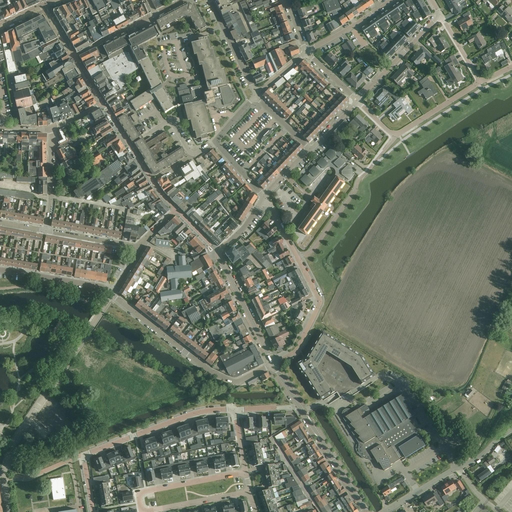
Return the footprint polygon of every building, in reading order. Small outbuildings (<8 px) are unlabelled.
[(4,0),(0,0),(0,7),(0,8),(4,19),(11,16),(4,0)] [(4,0),(11,16),(15,14),(9,0),(4,0)] [(11,0),(17,13),(23,11),(17,0),(11,0)] [(17,0),(23,11),(28,8),(25,3),(24,1),(23,0),(17,0)] [(39,3),(37,0),(30,0),(28,1),(25,3),(28,8),(39,3)] [(82,6),(80,0),(70,4),(78,19),(82,17),(84,16),(84,18),(86,17),(89,23),(84,25),(86,28),(87,27),(88,30),(88,31),(89,31),(91,36),(94,43),(98,40),(93,29),(95,27),(95,26),(94,26),(90,19),(88,15),(87,14),(87,15),(85,12),(86,11),(83,6),(82,6)] [(84,0),(81,0),(80,0),(82,6),(83,6),(86,11),(85,12),(87,15),(87,14),(88,15),(89,15),(87,10),(88,9),(86,4),(84,0)] [(90,0),(85,0),(93,15),(98,12),(96,7),(94,7),(90,0)] [(96,0),(90,0),(94,7),(96,7),(98,12),(99,15),(100,15),(101,18),(106,16),(105,12),(108,10),(107,9),(103,12),(103,10),(97,1),(96,0)] [(102,0),(96,0),(97,1),(103,10),(103,12),(107,9),(107,8),(102,0)] [(108,0),(102,0),(107,8),(107,9),(108,10),(109,13),(114,10),(108,0)] [(117,0),(108,0),(114,10),(118,8),(119,7),(118,4),(119,4),(117,0)] [(124,0),(117,0),(119,4),(118,4),(119,7),(121,6),(121,7),(123,9),(125,8),(126,11),(127,10),(128,10),(126,8),(127,7),(124,0)] [(135,11),(139,19),(150,13),(145,0),(137,4),(133,5),(132,5),(129,6),(132,13),(135,11)] [(160,0),(151,0),(156,10),(164,6),(160,0)] [(215,0),(215,1),(219,10),(226,7),(222,0),(215,0)] [(323,3),(327,13),(328,15),(332,13),(333,16),(338,14),(337,11),(341,10),(337,0),(326,0),(327,1),(323,3)] [(354,17),(359,14),(354,6),(353,7),(352,6),(350,6),(349,4),(350,3),(351,2),(350,0),(345,3),(347,6),(354,17)] [(358,2),(356,0),(355,0),(354,1),(356,4),(354,6),(359,14),(363,11),(358,2)] [(356,0),(358,2),(363,11),(368,8),(364,2),(362,3),(360,0),(356,0)] [(420,0),(414,0),(406,6),(407,8),(409,7),(410,8),(413,5),(415,8),(423,3),(421,0),(420,0)] [(456,15),(460,13),(461,12),(456,4),(463,0),(447,0),(446,1),(448,5),(449,4),(450,6),(449,7),(452,13),(454,12),(456,15)] [(476,0),(475,2),(477,4),(481,0),(485,3),(488,0),(491,3),(490,5),(490,7),(491,8),(493,8),(494,7),(501,0),(500,0),(476,0)] [(398,3),(394,5),(397,9),(400,13),(402,11),(405,14),(406,14),(407,16),(410,14),(401,1),(398,3)] [(254,2),(248,5),(249,8),(251,11),(256,8),(254,3),(254,2)] [(350,20),(354,17),(347,6),(345,3),(343,5),(348,13),(346,14),(350,20)] [(425,7),(423,3),(415,8),(417,11),(413,13),(413,14),(411,15),(413,18),(426,10),(424,7),(425,7)] [(77,27),(81,25),(78,19),(70,4),(65,6),(73,19),(76,25),(75,25),(77,27)] [(156,21),(160,29),(184,16),(184,15),(187,16),(191,5),(188,4),(156,21)] [(206,27),(205,25),(204,26),(194,6),(191,5),(187,16),(191,17),(191,18),(190,18),(197,30),(199,29),(201,32),(206,29),(205,27),(206,27)] [(230,5),(226,7),(219,10),(221,14),(226,25),(231,23),(230,22),(233,21),(229,12),(233,11),(232,9),(230,5)] [(392,8),(389,9),(398,22),(401,20),(399,18),(400,18),(397,14),(400,13),(397,9),(394,5),(391,7),(392,8)] [(58,8),(64,19),(66,22),(68,25),(68,26),(69,28),(73,26),(74,25),(75,25),(76,25),(73,19),(65,6),(58,8)] [(120,19),(123,27),(128,25),(123,18),(122,15),(125,13),(124,13),(124,12),(121,7),(121,6),(119,7),(118,8),(119,9),(118,10),(121,15),(118,17),(120,19)] [(128,25),(139,19),(135,11),(132,13),(129,6),(127,7),(126,8),(128,10),(127,10),(126,11),(125,11),(126,12),(124,13),(125,13),(122,15),(123,18),(128,25)] [(276,15),(279,14),(283,12),(281,6),(276,7),(269,10),(270,13),(275,11),(276,15)] [(302,9),(298,11),(301,19),(306,18),(307,17),(306,13),(312,11),(312,9),(310,6),(304,8),(302,9)] [(503,6),(499,10),(497,12),(501,16),(503,14),(511,23),(511,22),(511,10),(509,8),(506,10),(503,6)] [(53,12),(59,22),(62,21),(64,19),(58,8),(54,10),(53,10),(53,12)] [(387,11),(383,13),(386,17),(388,21),(391,19),(394,22),(396,24),(398,22),(389,9),(387,11)] [(428,12),(426,10),(413,18),(415,20),(416,19),(417,20),(421,17),(422,20),(426,18),(430,16),(428,12)] [(462,21),(457,23),(462,30),(466,28),(472,24),(472,23),(468,17),(470,16),(468,12),(463,16),(465,19),(462,21)] [(380,16),(378,17),(387,30),(389,28),(388,26),(389,26),(386,22),(388,21),(386,17),(383,13),(380,15),(380,16)] [(287,20),(284,14),(277,17),(277,15),(271,17),(272,20),(275,19),(277,24),(287,20)] [(19,47),(21,57),(40,48),(57,39),(42,15),(23,25),(28,36),(23,38),(19,40),(18,41),(18,43),(19,43),(19,44),(19,46),(19,47)] [(109,15),(106,16),(101,18),(109,35),(117,30),(113,23),(112,21),(109,15)] [(349,21),(346,17),(344,15),(338,19),(342,25),(349,21)] [(98,16),(90,19),(94,26),(95,26),(101,23),(98,16)] [(113,23),(117,30),(123,27),(120,19),(118,17),(112,21),(113,23)] [(375,19),(371,22),(374,25),(375,25),(377,29),(380,27),(382,30),(383,30),(384,32),(387,30),(378,17),(375,19)] [(304,29),(306,32),(313,30),(311,24),(315,22),(313,18),(302,22),(304,29)] [(62,21),(59,22),(62,28),(63,28),(68,25),(66,22),(64,19),(62,21)] [(405,20),(403,22),(414,32),(416,30),(419,28),(412,21),(410,24),(407,21),(406,21),(405,20)] [(332,22),(326,25),(331,33),(336,30),(337,29),(332,21),(331,22),(332,22)] [(276,26),(277,29),(272,31),(273,33),(289,27),(287,22),(276,26)] [(369,24),(367,25),(375,38),(378,36),(377,34),(375,30),(377,29),(375,25),(374,25),(371,22),(369,23),(369,24)] [(414,32),(403,22),(400,24),(402,26),(405,29),(403,32),(409,38),(412,35),(414,32)] [(127,39),(124,40),(127,46),(128,46),(132,52),(138,65),(141,64),(140,62),(148,58),(147,55),(145,50),(144,50),(143,48),(141,49),(140,46),(157,37),(160,36),(154,24),(141,31),(135,34),(127,38),(127,39)] [(23,36),(23,38),(28,36),(23,25),(19,27),(22,34),(23,36)] [(83,26),(81,25),(77,27),(75,25),(74,25),(73,26),(69,28),(68,26),(68,25),(63,28),(67,36),(77,31),(83,28),(83,26)] [(84,25),(83,26),(83,28),(77,31),(67,36),(69,40),(79,35),(80,35),(85,33),(88,31),(88,30),(85,32),(84,29),(86,28),(84,25)] [(103,25),(101,26),(102,29),(99,30),(102,38),(103,38),(108,35),(104,27),(103,25)] [(364,27),(360,29),(363,33),(366,37),(368,35),(371,38),(372,38),(373,40),(375,38),(367,25),(364,27)] [(19,40),(23,38),(23,36),(22,34),(19,27),(15,29),(18,41),(19,40)] [(95,27),(93,29),(98,40),(102,38),(99,30),(97,27),(95,28),(95,27)] [(284,35),(291,33),(289,27),(273,33),(274,36),(283,33),(284,35)] [(236,42),(239,40),(239,39),(237,35),(235,30),(234,28),(231,30),(232,32),(230,32),(233,40),(234,39),(236,42)] [(18,43),(18,41),(15,29),(7,33),(10,43),(8,43),(8,46),(9,45),(13,62),(14,62),(16,71),(18,71),(19,76),(25,75),(24,69),(20,70),(19,64),(23,64),(22,62),(21,57),(19,47),(19,46),(19,44),(19,43),(18,43)] [(318,35),(317,30),(306,34),(310,43),(317,40),(315,36),(318,35)] [(89,31),(88,31),(85,33),(87,35),(88,38),(87,38),(91,45),(94,43),(91,36),(89,31)] [(258,31),(253,33),(250,34),(252,39),(260,36),(258,31)] [(395,33),(393,32),(391,34),(402,45),(404,42),(405,43),(408,40),(401,34),(399,36),(395,33)] [(479,48),(483,46),(486,44),(478,32),(472,36),(472,37),(467,40),(470,44),(474,41),(479,48)] [(8,73),(9,73),(16,71),(14,62),(13,62),(9,45),(8,46),(8,43),(10,43),(7,33),(1,36),(3,48),(7,64),(8,73)] [(69,40),(73,46),(80,42),(79,39),(87,35),(85,33),(80,35),(79,35),(69,40)] [(102,45),(100,46),(103,51),(103,50),(104,50),(109,60),(112,63),(114,62),(112,58),(127,50),(129,54),(132,52),(128,46),(127,46),(124,40),(127,39),(127,38),(125,34),(119,36),(117,37),(112,40),(102,45)] [(292,34),(287,36),(280,38),(274,40),(275,43),(281,41),(286,39),(287,42),(294,39),(292,34)] [(402,45),(391,34),(389,36),(391,38),(390,38),(393,42),(391,44),(398,50),(401,47),(400,47),(402,45)] [(89,46),(91,45),(87,38),(88,38),(87,35),(79,39),(80,42),(84,49),(89,46)] [(441,52),(445,50),(449,47),(443,37),(439,40),(434,35),(428,40),(431,43),(434,48),(438,46),(441,52)] [(260,36),(252,39),(256,47),(263,44),(260,36)] [(185,106),(185,107),(188,121),(191,120),(194,131),(195,131),(197,139),(200,138),(201,140),(206,139),(205,135),(212,133),(210,125),(208,125),(204,107),(205,107),(205,106),(209,105),(210,107),(213,107),(212,105),(214,104),(215,108),(218,109),(224,108),(224,107),(231,105),(235,98),(230,89),(231,88),(229,84),(227,84),(227,85),(226,85),(222,70),(220,70),(217,59),(215,59),(212,48),(209,49),(207,37),(203,38),(203,37),(198,39),(198,41),(192,43),(195,55),(197,54),(200,66),(202,65),(207,83),(206,84),(206,85),(205,85),(203,84),(202,86),(200,86),(190,88),(190,89),(187,89),(186,84),(179,86),(180,88),(177,88),(182,106),(185,106)] [(21,57),(22,62),(43,54),(55,49),(55,47),(60,44),(57,39),(40,48),(21,57)] [(345,44),(348,48),(350,51),(355,48),(350,41),(345,44)] [(77,53),(84,49),(80,42),(73,46),(77,53)] [(398,50),(391,44),(389,46),(386,43),(385,43),(384,42),(382,44),(393,55),(395,53),(398,50)] [(488,54),(486,55),(481,57),(483,60),(482,61),(484,65),(488,62),(488,63),(498,57),(497,57),(503,53),(501,49),(498,43),(487,50),(488,54)] [(36,58),(40,64),(43,63),(45,62),(44,60),(46,59),(45,58),(50,56),(50,55),(53,54),(63,49),(60,44),(55,47),(55,49),(43,54),(22,62),(23,64),(36,58)] [(244,45),(238,48),(242,54),(250,50),(247,44),(244,45)] [(393,55),(382,44),(380,47),(381,48),(381,49),(384,52),(382,54),(385,57),(384,57),(388,61),(391,57),(393,55)] [(100,46),(95,48),(98,55),(100,54),(103,59),(106,57),(103,50),(103,51),(100,46)] [(299,53),(297,47),(292,49),(292,48),(285,50),(286,54),(289,52),(291,58),(296,56),(295,55),(299,53)] [(432,57),(426,50),(422,47),(419,50),(420,51),(411,60),(417,65),(425,57),(428,61),(432,57)] [(98,55),(95,48),(88,52),(92,59),(94,58),(94,59),(99,56),(98,55)] [(45,58),(46,59),(51,56),(52,59),(51,59),(52,60),(47,62),(48,63),(56,59),(59,58),(66,54),(63,49),(53,54),(50,55),(50,56),(45,58)] [(279,49),(270,53),(278,71),(286,64),(281,51),(279,49)] [(245,62),(250,60),(251,59),(253,58),(251,54),(249,56),(247,52),(250,51),(250,50),(242,54),(245,62)] [(92,59),(88,52),(79,57),(83,63),(92,59)] [(114,62),(112,63),(114,67),(116,65),(123,78),(140,68),(138,65),(136,61),(132,53),(132,52),(129,54),(114,62)] [(270,53),(267,54),(266,55),(269,63),(273,72),(273,73),(274,72),(274,74),(278,71),(270,53)] [(48,63),(47,62),(46,63),(45,62),(43,63),(40,64),(41,66),(44,64),(46,66),(49,65),(51,68),(69,59),(66,54),(59,58),(56,59),(48,63)] [(325,59),(333,66),(335,64),(336,64),(336,63),(338,61),(330,54),(325,59)] [(269,63),(266,55),(264,56),(252,61),(246,63),(247,66),(253,63),(254,67),(249,69),(250,72),(255,69),(259,67),(264,65),(269,63)] [(454,55),(449,58),(448,59),(451,63),(445,67),(447,72),(452,79),(447,82),(450,86),(454,84),(455,85),(464,79),(460,74),(458,74),(453,67),(459,64),(454,55)] [(443,63),(435,56),(432,59),(439,66),(443,63)] [(92,67),(95,65),(97,64),(101,62),(99,59),(95,61),(94,59),(94,58),(92,59),(83,63),(85,68),(90,65),(92,67)] [(151,90),(131,103),(136,111),(139,109),(139,108),(144,105),(148,103),(150,101),(154,99),(151,95),(154,93),(166,112),(173,107),(162,88),(160,84),(161,84),(148,58),(140,62),(141,64),(152,88),(150,89),(151,90)] [(55,77),(63,72),(61,70),(72,64),(69,59),(51,68),(51,69),(42,75),(46,82),(55,77)] [(343,76),(346,72),(351,68),(347,65),(349,63),(345,59),(340,65),(342,67),(338,71),(343,76)] [(98,66),(88,72),(92,79),(105,72),(105,71),(106,71),(114,67),(112,63),(109,60),(98,66)] [(302,72),(304,70),(309,64),(304,60),(299,65),(302,68),(300,69),(302,72)] [(273,72),(269,63),(264,65),(259,67),(255,69),(259,68),(261,73),(267,71),(268,75),(273,73),(273,72)] [(55,77),(58,81),(65,77),(64,75),(74,68),(72,64),(61,70),(63,72),(55,77)] [(302,72),(306,77),(307,77),(309,75),(309,74),(314,69),(309,64),(304,70),(302,72)] [(105,72),(92,79),(99,90),(105,86),(106,87),(114,83),(114,84),(105,89),(107,91),(101,95),(102,96),(105,100),(113,94),(118,91),(120,90),(127,86),(127,85),(123,78),(116,65),(114,67),(106,71),(105,71),(105,72)] [(392,78),(398,85),(400,87),(403,84),(401,82),(407,76),(410,79),(414,75),(404,65),(401,69),(402,70),(396,76),(395,75),(392,78)] [(295,70),(298,68),(296,66),(283,77),(287,81),(287,80),(290,84),(291,82),(289,79),(297,73),(295,70)] [(65,78),(67,81),(70,80),(78,75),(78,73),(77,73),(74,68),(64,75),(65,77),(58,81),(51,84),(52,85),(65,78)] [(314,69),(309,74),(309,75),(314,79),(319,74),(314,69)] [(367,78),(363,74),(358,79),(352,73),(346,79),(356,89),(367,78)] [(256,84),(263,81),(262,79),(266,78),(264,74),(260,75),(253,78),(256,84)] [(319,74),(314,79),(319,84),(324,79),(319,74)] [(69,87),(75,83),(77,82),(76,81),(80,78),(79,75),(78,75),(70,80),(67,81),(68,82),(67,83),(69,87)] [(46,87),(51,84),(58,81),(55,77),(55,78),(45,84),(44,84),(46,87)] [(424,89),(418,93),(420,96),(423,94),(427,100),(438,93),(432,84),(431,84),(429,80),(426,77),(420,83),(422,85),(424,89)] [(282,78),(274,84),(276,86),(277,88),(285,82),(282,78)] [(324,79),(319,84),(316,87),(321,92),(329,84),(324,79)] [(27,87),(26,81),(25,81),(21,83),(16,84),(16,85),(14,85),(15,88),(20,87),(20,90),(28,88),(27,87)] [(75,83),(69,87),(70,88),(62,93),(64,96),(68,93),(69,95),(76,90),(76,91),(85,86),(83,82),(77,86),(75,83)] [(79,94),(87,89),(85,86),(76,91),(76,90),(69,95),(67,96),(67,97),(65,98),(66,98),(67,102),(73,98),(79,95),(79,94)] [(115,98),(123,93),(129,90),(127,86),(120,90),(113,94),(105,100),(107,103),(115,98)] [(374,96),(380,102),(382,104),(387,99),(384,97),(388,93),(383,87),(374,96)] [(262,96),(266,100),(273,92),(271,90),(269,88),(262,96)] [(13,93),(17,110),(18,110),(33,106),(33,105),(31,101),(30,96),(30,95),(29,91),(29,90),(29,89),(13,93)] [(91,95),(88,90),(79,95),(73,98),(74,100),(68,104),(70,106),(74,104),(76,103),(87,97),(91,95)] [(266,100),(270,104),(278,95),(278,96),(279,95),(277,93),(276,94),(274,92),(273,92),(266,100)] [(110,108),(119,103),(124,100),(121,95),(123,93),(115,98),(107,103),(110,108)] [(329,106),(325,110),(323,107),(324,106),(322,103),(320,105),(315,100),(311,104),(315,109),(318,106),(321,109),(319,112),(321,113),(329,121),(348,101),(341,94),(340,95),(341,96),(336,102),(334,101),(332,103),(334,104),(331,107),(329,106)] [(93,99),(91,95),(87,97),(76,103),(78,108),(93,99)] [(278,95),(270,104),(274,108),(280,102),(282,99),(278,96),(278,95)] [(303,103),(306,101),(301,96),(295,102),(298,105),(301,101),(303,103)] [(413,110),(410,106),(404,100),(406,99),(404,96),(393,105),(396,109),(388,115),(391,118),(392,117),(396,121),(400,117),(398,114),(404,109),(408,114),(413,110)] [(59,112),(63,121),(75,115),(73,113),(72,110),(70,110),(67,105),(68,104),(67,102),(66,98),(65,98),(55,103),(57,107),(59,112)] [(84,107),(85,110),(96,104),(93,99),(78,108),(79,110),(84,107)] [(285,104),(284,103),(283,105),(280,102),(274,108),(278,111),(285,104)] [(113,113),(122,108),(119,103),(110,108),(113,113)] [(301,112),(305,108),(308,105),(306,103),(303,106),(299,110),(301,112)] [(74,104),(70,106),(72,110),(73,113),(75,115),(79,113),(76,108),(75,105),(74,104)] [(116,117),(124,112),(125,112),(123,110),(124,109),(124,110),(127,108),(128,108),(129,108),(131,111),(133,110),(131,107),(129,104),(122,108),(113,113),(116,117)] [(285,104),(278,111),(282,115),(287,110),(285,107),(286,105),(285,104)] [(46,118),(48,126),(53,124),(50,110),(49,109),(47,106),(45,107),(49,116),(46,117),(45,113),(46,118)] [(63,121),(59,112),(57,107),(49,109),(50,110),(53,124),(63,121)] [(287,110),(282,115),(286,119),(294,111),(290,107),(288,110),(287,110)] [(20,121),(21,126),(26,126),(28,126),(26,117),(24,108),(18,110),(20,121)] [(80,131),(83,129),(104,117),(99,109),(83,118),(85,122),(77,126),(80,131)] [(117,119),(121,125),(128,120),(124,114),(117,119)] [(324,126),(328,122),(320,114),(317,117),(317,118),(316,119),(324,126)] [(26,117),(28,126),(36,127),(37,117),(36,115),(26,117)] [(350,124),(353,127),(352,128),(355,131),(360,126),(361,128),(358,132),(362,135),(367,130),(366,129),(369,125),(358,115),(350,124)] [(85,133),(89,131),(107,122),(104,117),(83,129),(85,133)] [(320,130),(324,126),(316,119),(316,120),(317,122),(314,125),(320,130)] [(132,126),(128,120),(121,125),(124,130),(132,126)] [(351,127),(349,125),(345,121),(343,123),(347,127),(349,129),(351,127)] [(110,126),(107,122),(89,131),(92,136),(95,135),(95,136),(101,133),(100,132),(110,126)] [(295,122),(291,126),(299,133),(301,131),(299,129),(301,127),(295,122)] [(316,134),(320,130),(314,125),(312,122),(309,125),(309,126),(309,127),(316,134)] [(113,131),(110,126),(100,132),(101,133),(102,136),(95,140),(97,142),(101,139),(100,138),(106,135),(106,136),(113,131)] [(132,126),(124,130),(128,136),(135,132),(132,126)] [(306,133),(312,138),(316,134),(309,127),(307,128),(309,130),(306,133)] [(66,137),(64,133),(62,129),(57,131),(61,139),(66,137)] [(366,143),(370,138),(376,144),(382,138),(374,130),(373,131),(371,129),(361,138),(366,143)] [(155,175),(169,167),(164,159),(164,158),(167,156),(166,154),(163,150),(161,152),(160,149),(163,147),(162,146),(163,145),(162,144),(168,140),(167,139),(169,137),(165,132),(163,133),(162,131),(156,135),(157,137),(152,140),(150,137),(144,141),(146,144),(145,144),(141,139),(134,143),(136,147),(135,148),(137,150),(138,150),(140,153),(139,153),(140,156),(141,155),(143,158),(142,159),(152,174),(155,175)] [(139,137),(135,132),(128,136),(131,142),(139,137)] [(16,144),(16,133),(8,133),(8,139),(7,139),(7,143),(6,143),(6,155),(6,157),(8,157),(8,149),(8,144),(16,144)] [(21,151),(29,151),(29,146),(30,134),(29,134),(22,133),(21,144),(21,146),(21,151)] [(301,135),(308,143),(312,138),(306,133),(304,136),(302,134),(301,135)] [(38,146),(37,134),(30,134),(29,146),(31,146),(38,146)] [(37,134),(38,146),(46,146),(46,143),(46,134),(37,134)] [(70,135),(66,137),(61,139),(57,141),(59,147),(64,144),(69,142),(72,140),(70,135)] [(97,151),(99,153),(110,146),(119,141),(117,137),(106,143),(105,144),(106,146),(97,151)] [(288,143),(282,138),(280,141),(281,142),(285,146),(288,143)] [(119,141),(110,146),(113,151),(108,154),(109,156),(123,147),(119,141)] [(291,145),(293,146),(299,152),(303,148),(295,141),(291,145)] [(62,149),(63,148),(65,147),(71,144),(69,142),(64,144),(59,147),(57,147),(59,150),(56,151),(62,163),(62,164),(67,161),(63,154),(64,154),(62,149)] [(311,202),(313,203),(310,207),(313,209),(298,230),(306,235),(324,211),(326,213),(330,208),(327,206),(345,182),(343,180),(345,177),(349,180),(352,176),(352,169),(348,165),(347,167),(344,164),(345,163),(339,157),(343,154),(333,145),(331,147),(332,149),(331,150),(331,149),(325,155),(327,156),(324,159),(323,158),(317,163),(318,165),(316,167),(314,166),(309,172),(310,173),(307,176),(306,175),(300,181),(306,186),(307,186),(309,184),(311,185),(327,169),(328,168),(330,167),(332,168),(333,168),(335,170),(335,171),(336,173),(335,175),(335,176),(337,177),(323,196),(320,194),(317,198),(315,197),(311,202)] [(357,145),(352,151),(353,152),(358,157),(362,160),(362,159),(363,160),(364,160),(365,159),(365,158),(365,157),(368,153),(364,149),(363,148),(362,150),(358,146),(357,145)] [(38,161),(46,161),(46,146),(38,146),(38,161)] [(289,148),(287,149),(295,156),(299,152),(293,146),(290,149),(289,148)] [(112,157),(114,155),(115,155),(116,156),(117,155),(118,156),(126,150),(123,147),(109,156),(110,157),(112,156),(112,157)] [(181,149),(176,152),(180,160),(186,156),(183,152),(185,152),(181,147),(180,148),(181,149)] [(285,155),(291,160),(295,156),(287,149),(286,147),(285,148),(286,150),(288,152),(285,155)] [(83,150),(77,153),(81,159),(84,158),(85,159),(88,157),(89,157),(86,151),(85,152),(83,150)] [(117,156),(116,158),(117,160),(118,161),(128,154),(126,150),(118,156),(117,156)] [(205,156),(205,158),(208,161),(211,159),(214,163),(220,159),(212,150),(205,156)] [(170,156),(174,163),(180,160),(176,152),(170,156)] [(103,160),(99,153),(93,157),(93,158),(90,160),(94,166),(103,160)] [(283,153),(280,157),(287,164),(291,160),(285,155),(283,153)] [(125,168),(134,162),(128,154),(118,161),(74,193),(78,199),(80,199),(86,195),(88,198),(119,175),(117,173),(125,168)] [(170,156),(164,159),(169,167),(174,163),(170,156)] [(72,159),(67,161),(62,164),(62,163),(60,164),(62,170),(64,169),(66,173),(70,171),(68,167),(72,165),(71,163),(78,159),(77,157),(76,157),(72,159)] [(276,161),(277,163),(283,168),(287,164),(280,157),(279,158),(276,161)] [(39,174),(47,175),(46,161),(38,161),(31,162),(31,161),(29,161),(29,162),(28,162),(28,176),(32,176),(39,176),(39,174)] [(126,175),(137,167),(134,162),(125,168),(127,171),(124,173),(126,175)] [(188,164),(179,170),(182,174),(186,181),(192,177),(194,180),(200,176),(206,183),(210,179),(207,176),(206,175),(204,173),(200,166),(196,168),(193,162),(192,162),(188,164)] [(221,168),(225,173),(231,168),(226,163),(221,168)] [(271,166),(279,173),(283,169),(277,163),(274,166),(272,165),(271,166)] [(203,164),(200,166),(204,173),(205,174),(205,173),(206,175),(209,173),(203,164)] [(275,177),(279,173),(271,166),(269,164),(267,166),(270,170),(269,171),(275,177)] [(118,187),(124,183),(140,171),(137,167),(126,175),(121,179),(119,177),(114,181),(118,186),(118,187)] [(231,168),(225,173),(230,178),(236,173),(231,168)] [(117,198),(126,192),(146,179),(140,171),(124,183),(126,186),(114,194),(117,198)] [(266,174),(264,173),(263,174),(271,181),(275,177),(269,171),(266,174)] [(230,178),(235,183),(240,178),(236,173),(230,178)] [(264,177),(261,180),(267,185),(271,181),(263,174),(262,175),(264,177)] [(157,182),(160,187),(170,182),(168,179),(165,175),(157,180),(157,182)] [(47,186),(47,178),(39,178),(39,185),(35,185),(35,186),(47,186)] [(161,188),(164,192),(173,185),(178,182),(179,182),(176,178),(170,182),(160,187),(161,188)] [(239,188),(241,187),(245,183),(240,178),(235,183),(239,188)] [(132,194),(130,192),(138,186),(140,189),(149,184),(146,179),(126,192),(128,195),(129,195),(132,194)] [(173,185),(164,192),(168,196),(175,191),(176,190),(174,187),(179,184),(179,185),(185,181),(184,179),(178,183),(178,182),(173,185)] [(257,181),(255,182),(263,189),(267,185),(261,180),(258,182),(257,181)] [(130,200),(140,195),(151,188),(149,184),(140,189),(132,194),(129,195),(123,198),(125,202),(126,203),(130,200)] [(39,195),(47,195),(47,186),(35,186),(35,189),(36,189),(39,189),(39,195)] [(175,191),(168,196),(171,200),(178,206),(182,202),(181,201),(187,196),(180,187),(175,191)] [(202,198),(209,191),(205,187),(198,194),(202,198)] [(151,188),(140,195),(142,199),(141,200),(142,202),(145,200),(145,199),(148,197),(151,196),(150,194),(154,192),(151,188)] [(110,192),(102,198),(103,199),(106,203),(109,202),(111,200),(109,198),(113,195),(110,192)] [(145,199),(145,200),(148,204),(148,205),(159,198),(154,192),(150,194),(151,196),(148,197),(145,199)] [(203,213),(202,211),(207,207),(218,197),(215,193),(206,200),(207,201),(195,211),(194,209),(187,216),(194,222),(202,214),(203,213)] [(257,197),(250,193),(245,201),(252,205),(257,197)] [(184,212),(187,216),(194,209),(190,205),(192,203),(190,201),(188,203),(187,202),(186,203),(183,200),(187,196),(181,201),(182,202),(184,204),(188,209),(184,212)] [(1,211),(0,217),(7,219),(11,199),(4,197),(3,200),(8,201),(7,203),(8,203),(7,208),(6,207),(5,209),(2,208),(1,211)] [(153,210),(154,209),(153,207),(162,202),(159,198),(148,205),(150,209),(147,211),(146,212),(149,213),(153,210)] [(242,207),(249,211),(252,206),(252,205),(245,201),(244,200),(242,198),(239,200),(242,202),(241,203),(244,204),(242,207)] [(7,219),(14,220),(15,220),(16,214),(15,214),(15,211),(10,210),(12,199),(11,199),(7,219)] [(134,206),(130,200),(126,203),(122,205),(118,207),(123,208),(127,205),(129,209),(133,206),(134,206)] [(159,210),(159,211),(165,206),(162,202),(153,207),(154,209),(153,210),(153,211),(154,211),(155,210),(157,212),(159,210)] [(178,206),(184,212),(188,209),(184,204),(182,202),(178,206)] [(170,210),(165,206),(159,211),(162,213),(155,220),(156,223),(163,216),(170,210)] [(245,217),(248,212),(242,207),(238,213),(245,217)] [(44,219),(40,218),(40,215),(38,215),(38,212),(35,211),(35,214),(38,215),(37,218),(36,224),(43,225),(44,219)] [(197,226),(203,220),(201,218),(207,212),(205,211),(203,213),(202,214),(194,222),(197,226)] [(241,222),(245,217),(238,213),(235,218),(241,222)] [(197,226),(201,230),(207,224),(209,222),(208,220),(211,216),(209,214),(203,220),(197,226)] [(205,234),(211,228),(209,226),(212,223),(213,223),(219,218),(217,215),(209,222),(207,224),(201,230),(205,234)] [(160,236),(161,235),(171,233),(173,231),(181,223),(175,216),(158,233),(160,236)] [(125,224),(138,227),(139,223),(133,222),(134,219),(126,217),(125,224)] [(88,227),(87,228),(87,233),(93,234),(95,228),(95,225),(96,219),(94,219),(93,225),(92,224),(91,227),(88,227)] [(205,234),(209,238),(215,232),(213,231),(220,224),(217,222),(211,228),(205,234)] [(209,238),(213,242),(218,236),(219,236),(225,230),(223,227),(226,224),(225,222),(223,224),(215,232),(209,238)] [(226,228),(225,230),(219,236),(218,236),(213,242),(218,246),(238,227),(235,223),(233,222),(226,228)] [(276,231),(272,227),(271,226),(270,227),(266,222),(261,226),(256,231),(260,236),(265,232),(269,237),(276,231)] [(177,235),(174,238),(175,239),(179,236),(178,236),(183,232),(182,231),(185,227),(181,223),(173,231),(177,235)] [(138,230),(139,227),(138,227),(125,224),(124,229),(128,230),(131,230),(131,234),(130,234),(129,240),(136,241),(137,238),(138,230)] [(178,236),(179,236),(183,241),(186,239),(191,233),(185,227),(182,231),(183,232),(178,236)] [(187,242),(188,243),(195,237),(191,233),(186,239),(188,241),(187,242)] [(180,244),(183,241),(179,236),(175,239),(180,244)] [(195,250),(201,244),(195,237),(188,243),(194,249),(195,250)] [(267,250),(269,254),(272,252),(283,246),(281,244),(282,243),(279,237),(271,241),(274,247),(267,250)] [(198,254),(204,249),(205,248),(201,244),(195,250),(194,249),(191,252),(194,255),(198,254)] [(255,250),(249,244),(245,248),(251,254),(252,253),(255,250)] [(283,246),(272,252),(273,255),(277,253),(280,259),(289,255),(286,249),(284,249),(283,246)] [(109,264),(111,265),(113,254),(111,254),(112,248),(106,247),(104,255),(104,256),(104,259),(110,260),(109,264)] [(150,255),(150,254),(153,250),(148,247),(144,252),(150,255)] [(251,254),(245,248),(244,247),(236,253),(233,248),(225,254),(232,263),(236,261),(239,258),(242,262),(251,254)] [(199,265),(202,264),(205,263),(201,258),(207,255),(206,254),(207,253),(206,250),(204,250),(204,249),(198,254),(194,255),(191,256),(185,259),(185,256),(178,257),(179,266),(188,265),(190,265),(191,269),(193,269),(197,267),(194,261),(197,260),(199,265)] [(146,261),(150,255),(144,252),(141,257),(146,261)] [(180,290),(179,282),(179,279),(183,279),(192,278),(191,274),(192,274),(192,273),(197,271),(201,268),(201,269),(211,263),(207,255),(201,258),(205,263),(202,264),(199,265),(197,260),(194,261),(197,267),(193,269),(191,269),(190,265),(188,265),(179,266),(170,267),(171,280),(170,280),(171,283),(166,283),(167,289),(171,289),(171,291),(159,293),(161,302),(182,299),(182,298),(186,298),(185,294),(182,289),(180,290)] [(279,262),(275,264),(277,267),(282,264),(283,264),(285,268),(290,265),(294,263),(290,256),(286,258),(279,262)] [(143,266),(145,263),(149,266),(150,264),(150,263),(146,261),(141,257),(138,263),(143,266)] [(71,259),(69,259),(68,263),(67,266),(66,276),(71,276),(73,269),(70,268),(71,264),(72,264),(73,265),(74,260),(71,259)] [(79,278),(81,267),(82,265),(82,261),(77,260),(76,265),(79,265),(79,267),(78,267),(78,270),(75,269),(74,277),(79,278)] [(140,271),(143,266),(138,263),(135,268),(140,271)] [(210,274),(216,271),(211,263),(201,269),(201,268),(197,271),(199,275),(195,278),(197,281),(202,278),(202,279),(210,274)] [(97,269),(95,281),(100,281),(103,265),(101,264),(100,270),(97,269)] [(106,270),(110,271),(111,266),(103,265),(100,281),(106,282),(107,275),(105,274),(106,270)] [(237,271),(240,278),(249,273),(245,266),(241,269),(237,271)] [(132,273),(137,276),(139,278),(142,272),(140,271),(135,268),(132,273)] [(240,278),(242,282),(250,277),(261,272),(262,271),(261,269),(255,273),(254,273),(253,271),(249,273),(240,278)] [(282,279),(288,276),(290,281),(301,276),(297,269),(288,274),(286,272),(272,280),(273,283),(274,284),(278,282),(277,283),(276,285),(275,284),(274,284),(277,287),(280,287),(282,285),(282,279)] [(221,279),(216,271),(210,274),(202,279),(202,278),(197,281),(201,279),(206,287),(210,285),(221,279)] [(128,278),(134,281),(136,282),(137,283),(140,278),(139,278),(137,276),(132,273),(128,278)] [(157,290),(156,292),(158,294),(159,293),(160,292),(159,292),(167,279),(162,276),(155,289),(157,290)] [(286,291),(289,289),(304,281),(301,276),(290,281),(284,284),(286,288),(285,289),(286,291)] [(250,277),(242,282),(246,290),(247,290),(249,295),(254,292),(257,291),(260,290),(260,289),(261,289),(258,284),(258,285),(258,284),(259,283),(257,279),(252,281),(250,277)] [(128,278),(125,283),(131,287),(132,288),(136,282),(134,281),(128,278)] [(225,287),(221,279),(210,285),(211,287),(212,290),(208,293),(210,296),(217,292),(225,287)] [(298,292),(300,291),(307,287),(304,281),(289,289),(290,291),(294,290),(297,289),(298,292)] [(125,283),(122,288),(127,292),(131,287),(125,283)] [(225,287),(217,292),(199,302),(204,311),(230,298),(225,287)] [(300,291),(297,293),(300,299),(310,294),(307,287),(300,291)] [(128,295),(129,293),(127,292),(122,288),(119,294),(124,297),(126,294),(128,295)] [(277,294),(279,293),(277,290),(263,297),(262,295),(256,297),(251,300),(253,305),(263,300),(271,297),(277,294)] [(130,301),(132,302),(135,304),(139,297),(137,295),(134,298),(133,297),(130,301)] [(147,302),(145,304),(140,310),(145,314),(149,309),(147,307),(149,304),(149,303),(152,299),(150,297),(149,299),(147,302)] [(263,300),(253,305),(256,310),(268,305),(267,302),(272,299),(271,297),(263,300)] [(289,303),(291,307),(300,302),(298,298),(289,303)] [(135,306),(140,310),(145,304),(143,302),(142,302),(142,303),(139,301),(135,306)] [(232,301),(216,309),(212,312),(213,314),(217,311),(220,310),(222,314),(235,307),(232,301)] [(303,301),(299,304),(298,304),(298,306),(297,309),(296,309),(294,312),(295,313),(293,316),(296,318),(294,322),(298,324),(300,321),(301,321),(302,318),(301,317),(304,313),(303,313),(306,307),(303,301)] [(288,302),(282,304),(285,310),(291,307),(288,302)] [(155,322),(159,317),(157,315),(159,312),(160,312),(165,305),(163,303),(162,303),(159,306),(155,312),(150,318),(155,322)] [(269,304),(268,305),(256,310),(259,316),(268,311),(271,310),(269,307),(270,306),(269,304)] [(155,312),(159,306),(156,305),(152,311),(149,309),(145,314),(150,318),(155,312)] [(195,318),(199,316),(194,306),(181,313),(184,318),(187,316),(191,323),(197,320),(195,318)] [(217,324),(219,323),(229,317),(238,313),(235,307),(222,314),(220,315),(222,319),(215,322),(216,325),(217,324)] [(271,310),(268,311),(259,316),(261,321),(266,319),(278,312),(277,310),(274,311),(273,309),(271,310)] [(219,323),(220,325),(231,320),(232,322),(240,318),(238,313),(229,317),(219,323)] [(160,326),(165,320),(163,318),(162,319),(159,317),(155,322),(160,326)] [(262,322),(264,327),(274,322),(272,317),(262,322)] [(219,330),(217,331),(215,326),(208,329),(214,340),(220,336),(224,334),(223,333),(243,323),(240,318),(233,322),(219,330)] [(166,330),(169,326),(170,325),(167,323),(167,322),(165,320),(160,326),(166,330)] [(180,328),(179,328),(174,324),(168,332),(173,336),(178,330),(180,328)] [(246,329),(243,324),(229,331),(224,334),(220,336),(221,338),(233,332),(237,330),(238,333),(246,329)] [(269,338),(279,333),(279,332),(275,325),(265,329),(269,338)] [(235,341),(244,337),(249,334),(246,329),(238,333),(240,336),(234,339),(235,341)] [(178,340),(182,334),(182,333),(178,330),(173,336),(178,340)] [(188,338),(190,335),(192,333),(190,331),(185,337),(182,334),(178,340),(183,344),(188,338)] [(307,358),(297,364),(304,375),(321,400),(323,399),(325,401),(326,400),(330,405),(375,376),(363,356),(323,332),(307,358)] [(271,342),(275,350),(283,346),(280,340),(283,339),(281,336),(279,333),(269,338),(271,342)] [(245,345),(248,344),(252,341),(249,335),(233,344),(235,346),(237,345),(238,345),(244,342),(245,345)] [(183,344),(188,348),(192,342),(191,341),(192,341),(188,338),(183,344)] [(188,348),(193,352),(198,346),(197,345),(196,345),(192,342),(188,348)] [(205,352),(206,352),(209,347),(211,348),(213,345),(210,342),(203,350),(198,356),(204,360),(208,354),(205,352)] [(253,345),(229,356),(221,360),(226,369),(220,372),(224,373),(232,377),(234,377),(236,377),(237,377),(263,364),(255,347),(254,347),(253,345)] [(193,352),(198,356),(203,350),(201,349),(201,348),(198,346),(193,352)] [(205,361),(211,366),(215,361),(217,358),(212,353),(205,361)] [(262,381),(270,377),(267,372),(247,383),(249,386),(261,379),(262,381)] [(470,391),(465,396),(469,399),(474,394),(470,391)] [(343,414),(343,415),(343,416),(344,417),(360,444),(362,445),(362,446),(362,448),(362,449),(362,451),(362,452),(363,454),(364,455),(366,456),(367,456),(369,457),(370,457),(372,456),(373,456),(373,455),(378,463),(379,462),(384,471),(392,467),(391,465),(392,464),(405,457),(405,458),(425,446),(416,431),(411,422),(415,419),(413,416),(415,415),(412,411),(405,399),(402,395),(396,399),(394,395),(370,411),(369,409),(366,404),(360,408),(352,413),(352,412),(351,411),(350,410),(349,410),(348,410),(347,410),(346,410),(345,410),(345,411),(344,411),(344,412),(343,413),(343,414)] [(286,414),(274,415),(275,422),(280,421),(280,422),(284,422),(284,421),(286,421),(288,421),(288,427),(286,428),(297,421),(294,417),(288,417),(286,417),(286,414)] [(216,426),(212,426),(213,432),(216,432),(222,432),(221,417),(217,417),(217,418),(215,419),(216,426)] [(260,425),(257,425),(257,431),(262,431),(262,429),(267,428),(266,427),(267,427),(267,423),(266,423),(266,417),(259,417),(260,425)] [(247,424),(246,424),(246,428),(247,428),(247,430),(251,429),(252,432),(257,431),(257,425),(254,425),(253,418),(247,418),(247,424)] [(205,419),(201,420),(204,434),(209,433),(211,433),(213,432),(212,426),(208,426),(207,419),(205,420),(205,419)] [(197,429),(193,430),(196,436),(198,435),(204,434),(201,420),(197,421),(195,422),(197,429)] [(304,426),(300,421),(291,427),(294,432),(304,426)] [(185,424),(182,426),(187,439),(192,437),(196,436),(193,430),(190,431),(188,425),(186,425),(185,424)] [(179,435),(176,436),(178,443),(187,439),(182,426),(178,427),(178,428),(176,429),(179,435)] [(297,437),(307,431),(304,426),(294,432),(291,434),(293,436),(295,434),(297,437)] [(169,431),(165,432),(170,446),(178,443),(176,436),(173,438),(171,431),(169,432),(169,431)] [(281,440),(284,439),(285,438),(287,436),(284,431),(276,436),(279,442),(281,440)] [(300,442),(310,436),(307,431),(297,437),(300,442)] [(162,442),(159,443),(162,449),(170,446),(165,432),(161,434),(160,435),(162,442)] [(299,442),(296,445),(298,448),(302,445),(301,445),(305,442),(307,445),(313,441),(310,436),(300,442),(299,442)] [(152,437),(148,439),(153,452),(162,449),(159,443),(156,444),(154,437),(152,438),(152,437)] [(145,441),(143,441),(148,454),(153,452),(148,439),(144,440),(145,441)] [(278,442),(281,447),(287,443),(284,439),(281,440),(279,442),(278,442)] [(305,450),(307,452),(317,446),(314,442),(305,447),(307,449),(305,450)] [(284,452),(290,448),(287,444),(287,443),(281,447),(284,452)] [(126,455),(123,457),(125,463),(134,459),(133,456),(134,455),(132,452),(131,452),(129,446),(123,449),(126,455)] [(313,455),(320,451),(317,446),(307,452),(310,457),(313,455)] [(288,457),(293,454),(290,448),(284,452),(288,457)] [(115,451),(112,452),(116,463),(117,466),(125,463),(123,457),(120,458),(118,451),(116,452),(115,451)] [(312,463),(323,456),(320,451),(313,455),(310,457),(309,458),(312,463)] [(109,462),(106,463),(108,469),(113,467),(112,464),(116,463),(112,452),(108,454),(106,455),(109,462)] [(231,453),(226,454),(228,460),(231,460),(232,466),(238,465),(237,460),(238,460),(237,456),(236,456),(236,455),(236,452),(231,453)] [(291,462),(298,458),(300,457),(299,455),(297,456),(295,453),(294,454),(293,454),(288,457),(291,462)] [(226,454),(218,455),(220,469),(223,469),(223,468),(225,467),(224,461),(228,460),(226,454)] [(218,455),(209,457),(210,464),(213,463),(215,470),(217,469),(217,470),(220,469),(218,455)] [(316,468),(322,464),(326,461),(323,456),(312,463),(316,468)] [(101,457),(94,460),(96,465),(97,469),(98,469),(99,472),(108,469),(106,463),(103,464),(101,457)] [(209,457),(200,459),(202,473),(206,472),(205,471),(208,471),(207,464),(210,464),(209,457)] [(486,471),(475,478),(476,480),(478,483),(492,473),(491,473),(489,469),(487,467),(490,465),(491,466),(497,462),(493,457),(482,465),(485,469),(486,471)] [(298,458),(291,462),(294,467),(301,463),(298,458)] [(200,459),(191,461),(192,467),(196,466),(197,473),(199,473),(202,473),(200,459)] [(191,461),(182,462),(185,476),(188,476),(188,475),(190,474),(189,468),(192,467),(191,461)] [(182,462),(173,464),(175,470),(178,470),(179,476),(182,476),(182,477),(185,476),(182,462)] [(316,472),(317,474),(321,472),(330,467),(327,462),(320,466),(322,468),(316,472)] [(297,472),(304,468),(302,466),(303,465),(301,463),(294,467),(297,472)] [(173,464),(164,466),(167,480),(170,479),(170,478),(172,478),(171,471),(175,470),(173,464)] [(158,467),(156,467),(157,474),(160,473),(162,480),(164,479),(164,480),(167,480),(164,466),(158,467)] [(147,473),(146,473),(147,477),(148,477),(149,482),(155,481),(154,474),(157,474),(156,467),(152,468),(153,471),(147,472),(147,473)] [(327,476),(333,472),(330,467),(321,472),(317,474),(318,475),(319,474),(320,476),(323,474),(322,473),(324,472),(327,476)] [(304,468),(297,472),(301,478),(307,474),(308,473),(305,468),(304,468)] [(139,477),(131,478),(133,488),(141,487),(139,480),(142,479),(141,473),(138,474),(139,477)] [(324,485),(336,477),(333,473),(327,477),(329,479),(322,483),(324,485)] [(307,474),(301,478),(304,483),(309,480),(310,479),(307,474)] [(333,486),(339,482),(336,477),(324,485),(324,486),(327,484),(328,486),(332,484),(333,486)] [(394,485),(396,484),(397,485),(404,480),(402,477),(386,487),(387,488),(381,491),(385,497),(392,492),(397,489),(394,485)] [(62,478),(50,480),(53,500),(65,498),(66,499),(62,478)] [(103,483),(98,484),(99,490),(108,488),(108,483),(110,483),(109,480),(103,481),(103,483)] [(441,488),(444,492),(446,495),(456,488),(458,487),(460,491),(465,489),(460,481),(456,484),(454,485),(451,480),(447,483),(447,484),(441,488)] [(329,492),(331,494),(343,487),(340,482),(339,482),(333,486),(335,488),(329,492)] [(311,493),(316,490),(313,485),(312,486),(312,485),(308,488),(311,493)] [(269,489),(259,493),(261,498),(270,495),(271,494),(274,493),(272,487),(269,488),(268,488),(269,489)] [(331,498),(338,493),(339,496),(346,492),(343,487),(331,494),(331,495),(329,496),(331,498)] [(314,498),(319,495),(321,494),(318,489),(316,490),(311,493),(314,498)] [(133,500),(132,492),(122,494),(123,501),(133,500)] [(423,499),(425,503),(427,506),(433,503),(434,504),(437,501),(440,507),(444,504),(442,501),(440,497),(436,499),(432,492),(427,495),(428,496),(423,499)] [(270,495),(261,498),(263,503),(272,500),(275,498),(274,493),(271,494),(270,495)] [(338,499),(339,501),(336,503),(337,506),(339,504),(350,498),(346,493),(340,497),(338,499)] [(304,494),(295,497),(297,502),(306,499),(304,494)] [(272,500),(263,503),(265,508),(274,505),(276,504),(278,504),(276,498),(275,498),(272,500)] [(321,509),(327,505),(329,504),(325,498),(322,500),(317,503),(321,509)] [(342,509),(343,509),(352,503),(350,499),(350,498),(339,504),(342,509)] [(101,500),(100,500),(102,508),(105,507),(105,505),(112,504),(111,499),(110,499),(101,500)] [(307,499),(297,503),(299,507),(300,507),(301,509),(304,508),(302,504),(305,503),(309,502),(307,499)] [(240,509),(237,510),(237,511),(245,511),(247,511),(248,510),(247,507),(246,507),(245,502),(239,503),(240,509)] [(344,511),(348,511),(356,507),(352,503),(343,509),(344,511)]
